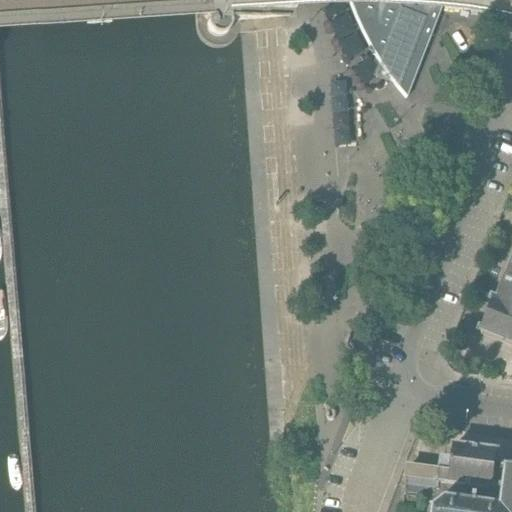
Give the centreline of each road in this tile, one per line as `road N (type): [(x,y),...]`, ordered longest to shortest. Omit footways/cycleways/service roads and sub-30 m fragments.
road 1 (residential): [(478,139),(400,393)]
road 2 (residential): [(363,511),(400,393)]
